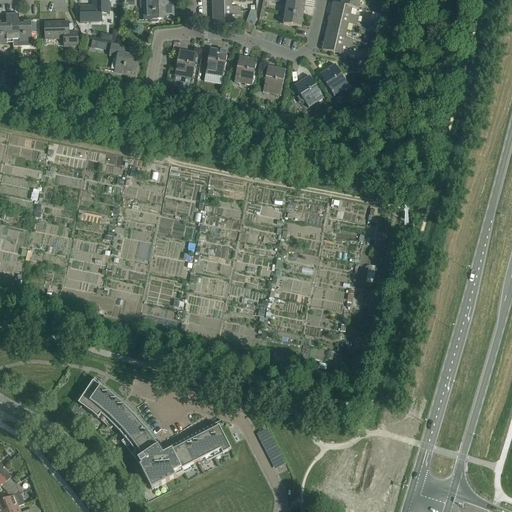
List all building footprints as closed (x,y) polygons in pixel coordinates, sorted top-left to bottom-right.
[(80,7),(80,23),(102,23),(101,16),(103,16),(103,15),(109,15),(108,0),(92,0),(93,3),(89,7),(80,7)] [(146,8),(147,21),(150,21),(150,22),(151,23),(157,23),(158,22),(158,20),(163,20),(163,18),(173,18),(172,3),(155,4),(154,0),(140,0),(141,8),(146,8)] [(211,0),(212,12),(240,11),(243,11),(243,7),(231,7),(231,0),(211,0)] [(352,8),(352,9),(358,10),(360,0),(342,0),(341,5),(341,6),(352,8)] [(305,6),(287,3),(285,14),(303,16),(305,6)] [(341,6),(341,5),(333,3),(330,16),(357,22),(358,17),(350,16),(352,9),(352,8),(341,6)] [(240,11),(212,12),(213,24),(232,24),(232,16),(240,16),(240,11)] [(251,12),(246,24),(254,26),(257,19),(256,11),(251,12)] [(371,20),(379,22),(381,15),(373,13),(371,20)] [(303,16),(285,14),(283,25),(301,28),(303,16)] [(6,23),(0,23),(0,43),(13,43),(12,28),(12,15),(5,15),(6,23)] [(18,15),(12,15),(12,28),(13,43),(31,43),(31,34),(36,34),(36,22),(18,23),(18,15)] [(356,26),(357,22),(330,16),(328,27),(346,31),(348,24),(356,26)] [(68,23),(44,23),(45,40),(64,39),(64,47),(78,47),(77,32),(69,33),(68,23)] [(325,38),(352,45),(353,40),(344,38),(346,31),(328,27),(325,38)] [(322,51),(341,55),(342,47),(351,49),(352,45),(325,38),(322,51)] [(106,51),(107,44),(92,41),(91,48),(106,51)] [(124,55),(125,48),(112,45),(110,56),(117,58),(115,73),(126,75),(127,72),(136,73),(139,58),(124,55)] [(227,52),(210,49),(205,75),(223,78),(227,52)] [(196,54),(179,51),(174,77),(192,80),(196,54)] [(256,60),(239,57),(234,83),(251,86),(256,60)] [(334,65),(319,75),(333,97),(348,87),(334,65)] [(285,70),(268,67),(262,93),(280,96),(285,70)] [(308,109),(323,99),(308,77),(294,86),(308,109)] [(101,416),(107,421),(119,433),(130,445),(126,448),(136,462),(140,468),(152,491),(184,474),(182,470),(221,450),(223,454),(231,450),(219,427),(163,455),(158,447),(147,432),(135,418),(122,405),(108,393),(93,382),(81,400),(88,406),(85,409),(92,414),(98,419),(101,416)] [(0,488),(1,487),(6,492),(16,486),(10,479),(11,478),(2,469),(0,471),(0,488)] [(0,502),(0,511),(7,511),(18,508),(24,505),(16,486),(6,492),(9,499),(0,502)]
